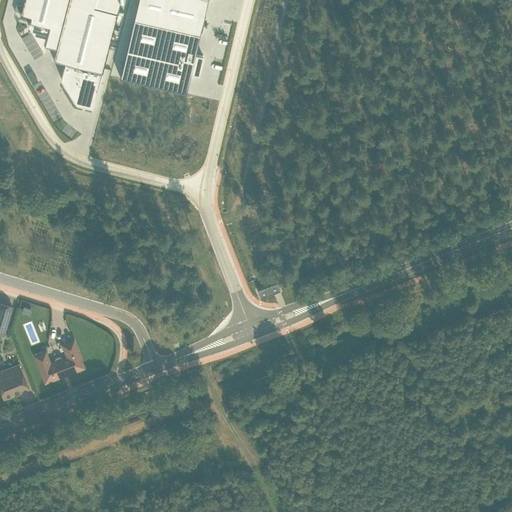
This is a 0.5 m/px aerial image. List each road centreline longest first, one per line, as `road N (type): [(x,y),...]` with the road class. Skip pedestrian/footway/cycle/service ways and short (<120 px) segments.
road 1 (secondary): [(511,227),(250,331)]
road 2 (unclassified): [(0,51),(69,156),(205,188)]
road 3 (track): [(284,0),(237,205),(211,225)]
road 4 (unclassified): [(205,188),(247,0)]
road 5 (tertiary): [(0,278),(124,318),(154,367)]
road 6 (secondary): [(154,367),(0,427)]
road 7 (unclassified): [(205,188),(250,331)]
